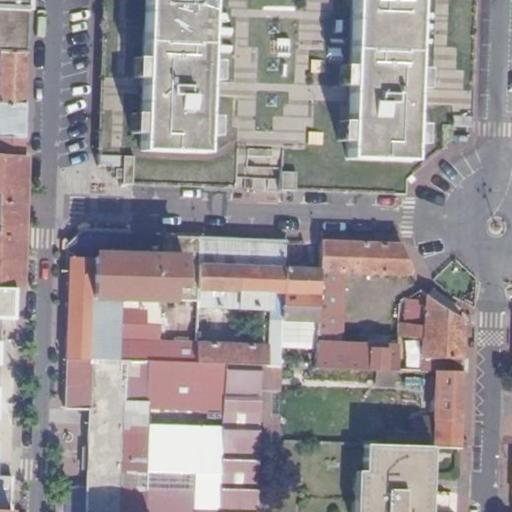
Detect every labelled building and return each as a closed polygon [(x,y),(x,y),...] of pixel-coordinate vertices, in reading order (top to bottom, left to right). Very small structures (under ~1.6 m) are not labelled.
[(0,0),(0,9),(27,11),(27,0),(0,0)] [(114,174),(114,181),(121,181),(121,186),(132,187),(234,190),(235,180),(244,180),(244,191),(252,191),(253,180),(279,181),(279,192),(406,196),(406,180),(451,144),(452,121),(457,122),(457,131),(471,131),(473,91),(475,14),(476,0),(103,0),(98,155),(98,157),(103,157),(103,166),(97,166),(97,168),(109,168),(109,174),(114,174)] [(26,33),(27,11),(0,9),(0,53),(25,54),(26,33)] [(24,106),(25,54),(0,53),(0,155),(22,156),(24,106)] [(0,286),(11,287),(18,287),(20,226),(22,156),(0,155),(0,286)] [(235,180),(234,190),(240,191),(244,191),(244,180),(235,180)] [(253,180),(252,191),(279,192),(279,181),(253,180)] [(177,267),(178,238),(139,236),(83,234),(73,243),(68,248),(66,296),(108,298),(108,292),(97,291),(97,274),(108,264),(134,266),(134,270),(144,271),(144,266),(177,267)] [(239,240),(199,238),(197,301),(197,306),(265,308),(265,293),(271,293),(268,354),(265,354),(265,346),(196,344),(195,363),(260,366),(271,366),(280,366),(280,347),(281,317),(283,268),(284,241),(239,240)] [(351,244),(320,243),(319,270),(317,319),(317,333),(341,334),(343,273),(407,275),(410,273),(406,265),(399,245),(351,244)] [(461,300),(472,276),(446,265),(435,289),(461,300)] [(319,270),(283,268),(281,317),(317,319),(319,270)] [(0,319),(10,309),(11,287),(0,286),(0,319)] [(436,305),(425,294),(417,298),(417,303),(411,302),(410,325),(407,325),(407,339),(422,340),(421,359),(424,359),(424,372),(436,372),(462,373),(463,343),(463,325),(457,317),(436,305)] [(158,300),(108,298),(66,296),(65,326),(64,359),(125,361),(147,362),(195,363),(196,344),(196,342),(158,341),(158,300)] [(317,319),(281,317),(280,347),(316,348),(316,344),(317,333),(317,319)] [(316,344),(316,348),(316,368),(377,370),(379,370),(379,346),(316,344)] [(396,371),(397,347),(379,346),(379,370),(396,371)] [(125,361),(64,359),(63,408),(87,409),(122,410),(123,400),(130,401),(130,387),(124,387),(125,361)] [(87,425),(86,442),(86,473),(145,475),(193,476),(193,491),(145,489),(86,487),(85,511),(255,511),(258,440),(260,366),(195,363),(147,362),(146,409),(221,412),(221,430),(122,426),(87,425)] [(260,366),(258,440),(266,441),(271,366),(260,366)] [(397,371),(396,371),(379,370),(377,370),(377,382),(397,383),(397,371)] [(461,408),(462,373),(436,372),(434,420),(416,419),(415,436),(387,435),(387,446),(426,448),(459,449),(461,408)] [(122,410),(87,409),(87,425),(122,426),(122,410)] [(387,446),(387,435),(368,435),(367,445),(387,446)] [(423,511),(426,448),(387,446),(367,445),(363,445),(360,511),(423,511)] [(145,475),(86,473),(86,487),(145,489),(145,475)] [(0,511),(7,511),(9,511),(11,477),(0,476),(0,511)]
